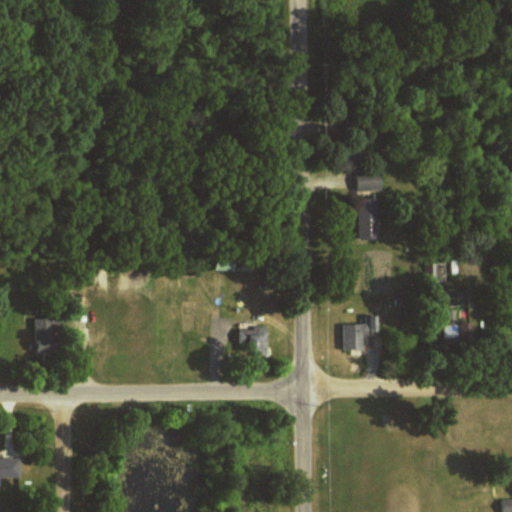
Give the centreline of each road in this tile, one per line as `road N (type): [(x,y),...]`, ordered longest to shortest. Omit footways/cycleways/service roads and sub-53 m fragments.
road 1 (tertiary): [(303,351),(299,0)]
road 2 (residential): [(0,399),(304,394)]
road 3 (residential): [(304,394),(511,393)]
road 4 (tertiary): [(305,511),(303,351)]
